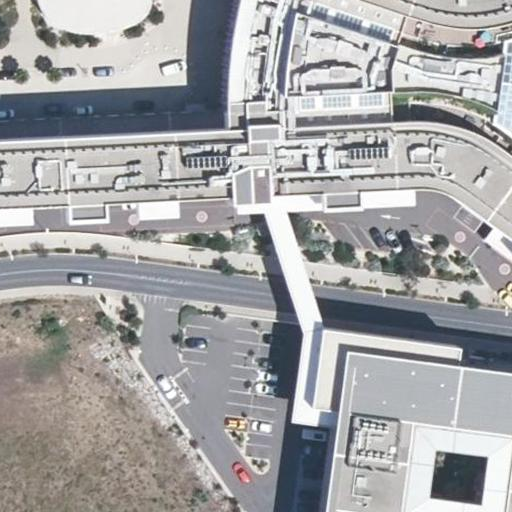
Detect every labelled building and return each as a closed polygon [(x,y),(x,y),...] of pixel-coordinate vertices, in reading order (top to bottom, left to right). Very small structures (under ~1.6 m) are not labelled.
[(285,205),(409,199),(409,184),(431,187),(453,198),(511,241),(511,0),(245,0),(245,5),(243,12),(242,19),(241,26),(240,33),(239,39),(238,46),(237,53),(236,60),(235,66),(235,73),(234,79),(234,86),(234,92),(234,98),(234,100),(234,101),(234,102),(234,103),(234,108),(221,109),(0,119),(0,218),(26,218),(25,203),(61,201),(62,216),(99,214),(98,199),(134,198),(135,213),(171,211),(171,196),(225,193),(226,199),(262,198),(262,191),(278,191),(279,206),(285,205)] [(34,0),(37,9),(53,22),(71,32),(96,31),(121,25),(141,15),(147,1),(146,0),(34,0)] [(221,109),(234,108),(234,103),(234,102),(234,101),(234,100),(234,98),(234,92),(234,86),(234,79),(235,73),(235,66),(236,60),(237,53),(238,46),(239,39),(240,33),(241,26),(242,19),(243,12),(245,5),(245,0),(232,0),(223,58),(221,109)] [(279,206),(310,329),(316,330),(317,325),(285,205),(279,206)] [(511,511),(511,377),(451,370),(452,362),(455,344),(317,325),(316,330),(306,404),(331,407),(339,408),(324,511),(511,511)] [(292,414),(330,420),(331,407),(306,404),(316,330),(310,329),(304,328),(292,414)] [(511,370),(452,362),(451,370),(511,377),(511,370)] [(324,511),(339,408),(331,407),(330,420),(317,511),(324,511)]
